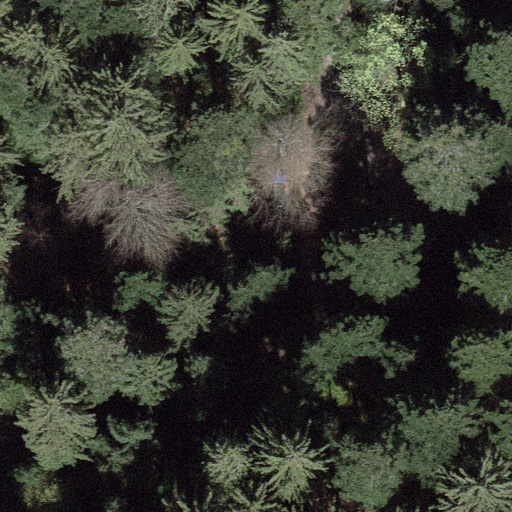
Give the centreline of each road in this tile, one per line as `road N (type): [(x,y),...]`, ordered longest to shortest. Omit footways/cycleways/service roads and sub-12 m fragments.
road 1 (track): [(348,150),(303,282),(222,441),(173,511)]
road 2 (track): [(511,247),(402,227),(348,150),(347,0)]
